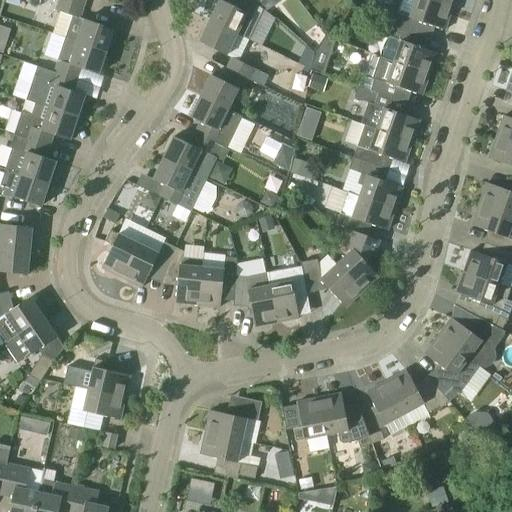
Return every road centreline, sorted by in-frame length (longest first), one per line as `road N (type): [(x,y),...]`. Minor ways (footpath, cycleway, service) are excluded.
road 1 (residential): [(185,379),(358,345),(397,318),(497,0)]
road 2 (residential): [(185,379),(153,337),(78,304),(63,269),(76,211),(167,79),(155,0)]
road 3 (residential): [(146,511),(170,403),(185,379)]
